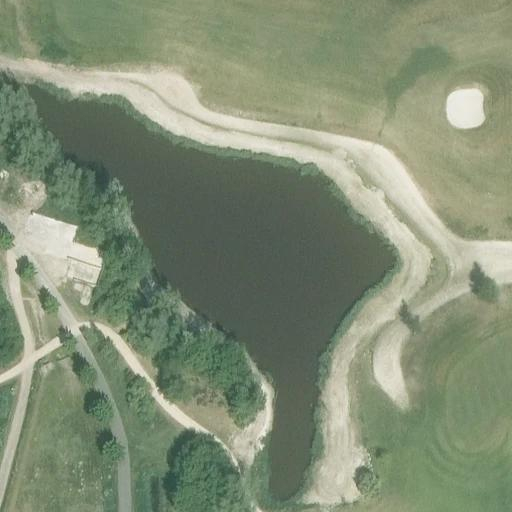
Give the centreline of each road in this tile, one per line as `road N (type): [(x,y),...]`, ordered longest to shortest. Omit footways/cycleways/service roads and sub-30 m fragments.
road 1 (track): [(0,380),(79,330),(104,332),(158,402),(228,457),(249,511)]
road 2 (track): [(19,252),(9,288),(23,335),(24,390),(0,481)]
